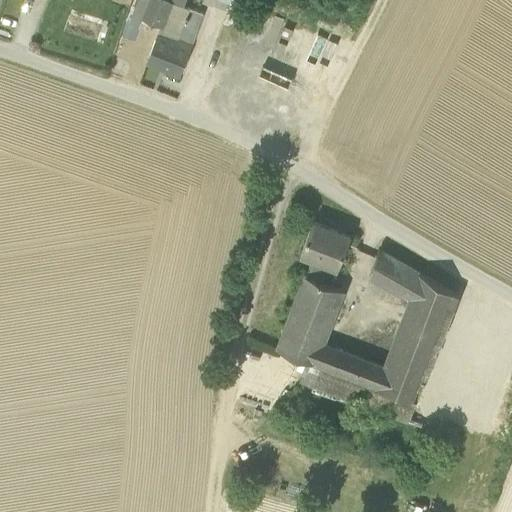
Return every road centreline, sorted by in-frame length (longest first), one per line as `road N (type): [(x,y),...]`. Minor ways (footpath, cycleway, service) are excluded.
road 1 (unclassified): [(511,294),(192,115),(0,49)]
road 2 (track): [(381,0),(261,254),(216,511)]
